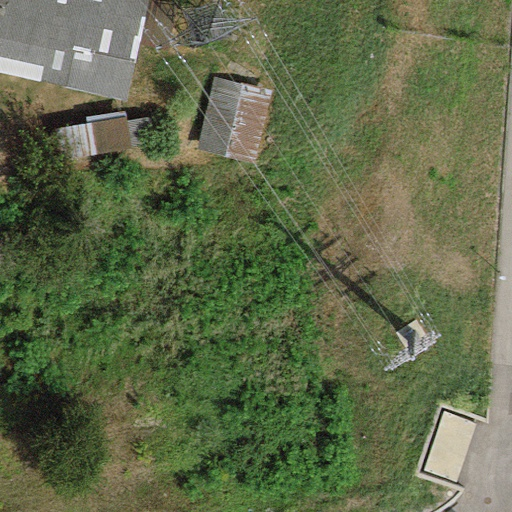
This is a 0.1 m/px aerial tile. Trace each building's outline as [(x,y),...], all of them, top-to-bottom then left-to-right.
[(144,3),(129,0),(0,0),(0,79),(121,106),(135,46),(144,3)] [(176,10),(144,3),(135,46),(166,53),(176,10)] [(252,169),(269,92),(210,80),(194,157),(252,169)] [(128,154),(123,121),(90,126),(95,160),(128,154)] [(95,160),(90,126),(52,133),(58,166),(95,160)]
